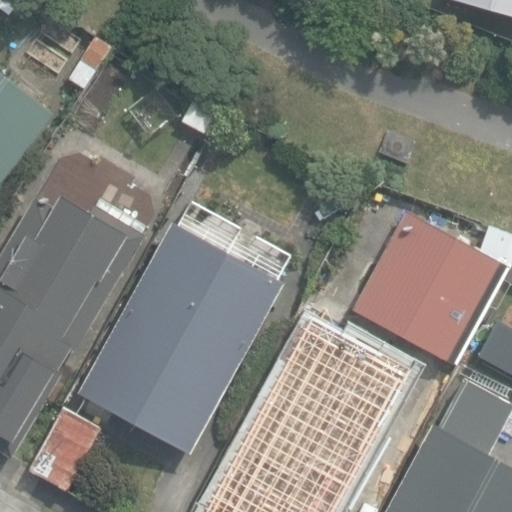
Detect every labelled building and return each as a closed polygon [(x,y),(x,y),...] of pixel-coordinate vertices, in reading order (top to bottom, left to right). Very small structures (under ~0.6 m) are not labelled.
[(511,0),(451,0),(511,16),(511,0)] [(68,77),(85,88),(112,46),(95,35),(68,77)] [(0,184),(55,111),(0,70),(0,184)] [(181,121),(209,137),(222,115),(193,99),(181,121)] [(0,450),(12,457),(62,372),(56,369),(67,350),(77,355),(151,228),(102,200),(96,211),(63,192),(54,206),(39,197),(0,263),(0,450)] [(332,283),(397,318),(442,235),(377,199),(332,283)] [(80,392),(192,453),(285,281),(173,221),(80,392)] [(261,500),(282,511),(345,511),(424,368),(388,349),(393,338),(380,330),(374,341),(314,309),(231,462),(271,483),(261,500)] [(511,511),(511,462),(490,451),(511,412),(511,403),(467,380),(441,427),(434,422),(385,511),(511,511)] [(64,407),(59,415),(29,467),(69,488),(102,427),(64,407)]
